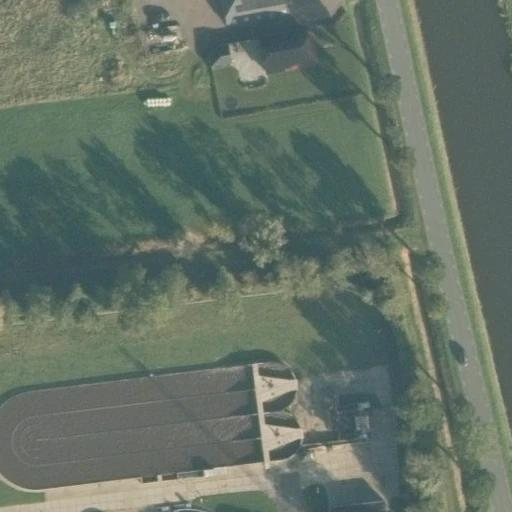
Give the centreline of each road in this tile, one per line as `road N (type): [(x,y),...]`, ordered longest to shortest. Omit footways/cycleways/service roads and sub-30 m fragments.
road 1 (secondary): [(506,511),(387,0)]
road 2 (track): [(0,281),(437,227)]
